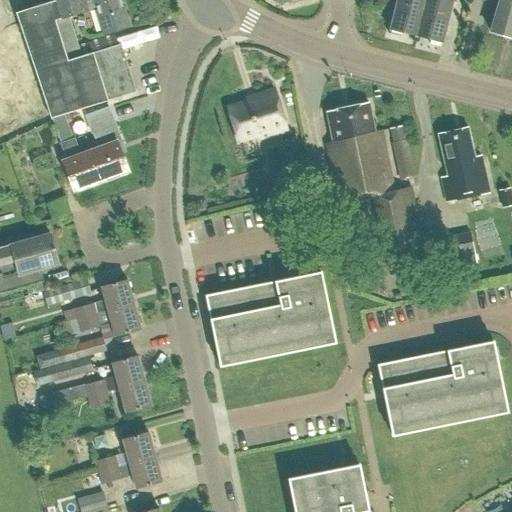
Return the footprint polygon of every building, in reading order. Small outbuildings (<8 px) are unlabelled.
[(48,3),(82,109),(133,93),(118,46),(81,57),(68,17),(96,8),(93,0),(50,0),(51,2),(48,3)] [(93,0),(96,8),(105,34),(127,27),(118,0),(93,0)] [(401,33),(416,37),(430,40),(429,45),(442,48),(453,2),(444,0),(397,0),(389,34),(400,37),(401,33)] [(511,35),(511,1),(506,0),(498,0),(489,32),(511,38),(511,36),(511,35)] [(53,121),(66,117),(65,115),(82,109),(48,3),(16,13),(51,119),(52,118),(53,121)] [(286,130),(274,91),(254,97),(256,101),(228,109),(238,141),(256,136),(257,139),(286,130)] [(375,196),(391,274),(402,272),(408,299),(432,294),(409,188),(393,191),(380,131),(374,133),(368,103),(326,112),(333,143),(326,145),(339,204),(375,196)] [(90,152),(102,184),(129,174),(122,154),(126,152),(114,119),(109,106),(85,115),(92,134),(94,133),(100,148),(90,152)] [(102,184),(90,152),(81,155),(75,141),(74,141),(66,117),(53,121),(62,146),(67,160),(63,162),(75,194),(102,184)] [(415,178),(403,125),(389,129),(400,181),(415,178)] [(488,194),(480,156),(474,158),(468,129),(438,135),(447,177),(441,179),(446,203),(488,194)] [(260,177),(265,195),(295,187),(289,169),(260,177)] [(478,263),(471,232),(442,238),(449,268),(478,263)] [(27,295),(43,290),(41,282),(44,281),(41,271),(60,265),(51,236),(0,251),(0,294),(0,295),(25,287),(27,295)] [(321,271),(205,295),(219,367),(326,345),(322,327),(332,325),(321,271)] [(91,293),(87,278),(43,291),(47,306),(91,293)] [(75,320),(135,305),(128,280),(103,287),(106,300),(72,308),(75,320)] [(142,330),(135,305),(75,320),(69,322),(69,321),(57,324),(61,340),(74,336),(73,334),(112,323),(116,337),(142,330)] [(47,313),(19,322),(23,333),(51,323),(47,313)] [(64,363),(87,356),(105,351),(102,337),(60,348),(64,363)] [(493,341),(377,364),(392,436),(498,414),(495,397),(504,395),(493,341)] [(87,356),(64,363),(46,368),(50,382),(81,374),(82,377),(92,374),(87,356)] [(86,396),(145,382),(138,356),(113,363),(116,376),(64,390),(66,401),(86,396)] [(145,382),(86,396),(89,409),(123,400),(127,414),(152,407),(145,382)] [(143,461),(156,458),(149,432),(124,439),(127,452),(93,461),(97,473),(90,475),(92,484),(99,483),(100,484),(120,479),(117,468),(130,464),(143,461)] [(117,468),(120,479),(133,475),(137,490),(163,483),(156,458),(143,461),(130,464),(117,468)] [(369,511),(359,464),(305,475),(307,484),(289,488),(294,511),(369,511)] [(103,492),(77,499),(81,511),(90,511),(107,507),(103,492)]
